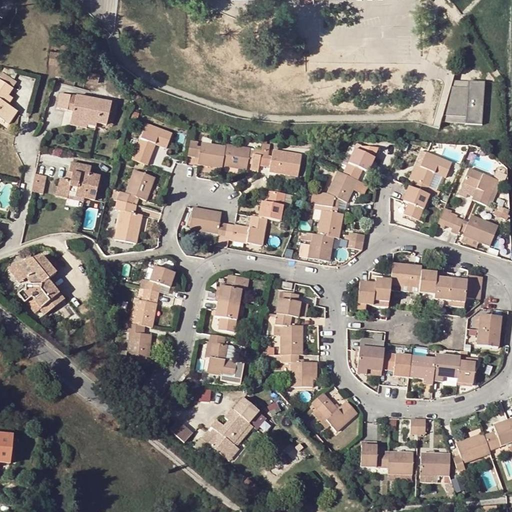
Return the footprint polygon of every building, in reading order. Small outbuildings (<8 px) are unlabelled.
[(62,53),(49,52),(48,63),(61,64),(62,53)] [(77,66),(69,64),(67,75),(75,78),(77,66)] [(483,81),(451,79),(442,120),(479,123),(483,81)] [(0,120),(2,122),(11,109),(6,106),(2,103),(6,97),(11,90),(0,82),(0,120)] [(66,111),(69,96),(59,94),(56,109),(66,111)] [(69,96),(66,111),(72,112),(75,98),(69,96)] [(2,103),(6,106),(10,100),(6,97),(2,103)] [(68,126),(93,132),(95,125),(105,127),(110,105),(75,98),(72,112),(70,121),(68,126)] [(17,113),(11,109),(2,122),(8,126),(17,113)] [(144,124),(130,160),(145,166),(153,145),(165,149),(170,135),(144,124)] [(195,148),(195,143),(188,142),(186,157),(193,158),(195,148)] [(196,165),(219,169),(220,167),(223,147),(199,143),(199,148),(197,159),(196,165)] [(248,149),(223,145),(223,147),(220,167),(244,171),(246,164),(247,154),(248,149)] [(353,151),(341,175),(355,182),(361,171),(366,173),(372,160),(370,159),(375,149),(359,148),(357,153),(353,151)] [(251,154),(250,165),(257,166),(259,151),(252,150),(251,154)] [(419,150),(406,180),(412,182),(417,169),(425,152),(419,150)] [(259,151),(257,166),(263,167),(266,157),(266,153),(259,151)] [(269,157),(268,168),(267,173),(295,178),(298,156),(270,151),(269,157)] [(412,182),(409,189),(422,195),(431,173),(442,178),(449,163),(425,152),(417,169),(412,182)] [(88,176),(89,168),(68,164),(66,173),(70,174),(68,182),(57,180),(54,197),(65,199),(67,193),(73,194),(72,198),(82,200),(83,199),(93,201),(98,179),(88,176)] [(504,173),(495,169),(490,181),(494,182),(499,185),(504,173)] [(474,190),(469,201),(483,207),(493,184),(494,182),(490,181),(467,170),(461,184),(474,190)] [(117,191),(114,201),(129,205),(132,197),(137,199),(144,202),(152,179),(132,171),(123,194),(117,191)] [(355,182),(341,175),(336,173),(325,196),(330,199),(336,201),(345,205),(355,182)] [(35,174),(31,191),(43,193),(46,176),(35,174)] [(152,179),(144,202),(150,204),(159,182),(152,179)] [(498,186),(493,184),(483,207),(489,209),(498,186)] [(415,221),(425,196),(422,195),(409,189),(406,188),(400,201),(405,203),(400,215),(415,221)] [(258,203),(256,218),(265,220),(278,222),(281,207),(283,195),(267,192),(265,204),(258,203)] [(316,195),(315,206),(329,208),(330,199),(325,196),(316,195)] [(129,205),(114,201),(112,210),(118,211),(112,240),(133,244),(140,216),(132,215),(128,214),(129,205)] [(215,234),(214,239),(221,240),(224,225),(216,223),(218,213),(190,208),(187,229),(215,234)] [(501,221),(504,216),(492,210),(489,216),(501,221)] [(319,212),(315,236),(332,239),(336,239),(340,216),(319,212)] [(439,213),(433,227),(441,230),(447,216),(439,213)] [(495,226),(469,215),(465,224),(462,231),(461,235),(475,241),(487,245),(495,226)] [(447,216),(441,230),(448,233),(454,219),(447,216)] [(260,247),(265,220),(256,218),(249,217),(247,229),(232,226),(224,225),(221,240),(260,247)] [(455,236),(457,229),(460,223),(460,222),(454,219),(448,233),(455,236)] [(332,239),(315,236),(300,233),(299,240),(309,241),(308,249),(300,247),(298,257),(327,262),(332,239)] [(346,241),(360,244),(361,236),(348,233),(346,241)] [(458,240),(473,246),(475,241),(461,235),(458,240)] [(345,248),(347,249),(359,251),(360,244),(346,241),(345,248)] [(11,266),(22,281),(25,278),(32,286),(25,286),(23,292),(19,292),(15,295),(22,303),(29,297),(43,315),(61,300),(46,281),(53,275),(39,257),(11,266)] [(441,276),(442,264),(427,259),(426,271),(437,273),(437,276),(441,276)] [(152,267),(146,265),(141,280),(147,282),(152,267)] [(7,268),(19,283),(22,281),(11,266),(7,268)] [(388,291),(417,294),(419,274),(420,269),(390,266),(389,283),(388,291)] [(141,280),(137,279),(135,289),(157,294),(159,286),(168,289),(173,274),(152,267),(147,282),(141,280)] [(432,296),(434,280),(434,276),(419,274),(417,294),(432,296)] [(465,277),(464,283),(464,284),(480,286),(481,279),(465,277)] [(216,294),(214,304),(237,308),(240,292),(242,280),(226,278),(224,289),(217,288),(216,294)] [(434,280),(432,296),(431,306),(447,308),(449,282),(434,280)] [(373,281),(373,286),(371,309),(378,310),(386,310),(388,291),(389,283),(373,281)] [(461,309),(462,299),(463,292),(464,284),(464,283),(449,282),(447,308),(461,309)] [(463,292),(479,294),(480,286),(464,284),(463,292)] [(363,308),(371,309),(373,286),(357,285),(355,304),(352,303),(351,311),(363,312),(363,308)] [(157,294),(135,289),(134,296),(141,297),(155,300),(157,294)] [(462,299),(478,301),(479,294),(463,292),(462,299)] [(277,302),(274,317),(290,319),(296,320),(299,306),(295,305),(296,297),(282,295),(280,303),(277,302)] [(132,301),(128,325),(137,326),(143,327),(150,329),(154,305),(140,302),(132,301)] [(234,322),(237,308),(214,304),(213,312),(212,318),(219,319),(217,331),(232,333),(234,322)] [(294,328),(288,329),(290,319),(274,317),(272,327),(278,329),(278,357),(281,357),(295,357),(300,357),(300,329),(294,328)] [(476,332),(498,335),(500,320),(478,317),(476,332)] [(136,334),(137,326),(128,325),(123,324),(122,333),(128,333),(125,357),(147,360),(149,336),(142,335),(136,334)] [(498,335),(476,332),(475,347),(496,349),(498,335)] [(221,346),(222,339),(209,337),(208,343),(210,344),(205,374),(231,379),(234,363),(222,361),(225,346),(221,346)] [(380,371),(381,356),(382,351),(359,349),(357,370),(380,372),(380,371)] [(432,381),(432,378),(434,357),(410,354),(409,358),(407,379),(422,381),(432,381)] [(392,377),(407,379),(409,358),(381,356),(380,371),(392,372),(392,377)] [(295,365),(295,357),(281,357),(281,365),(289,365),(288,389),(309,389),(309,365),(295,365)] [(441,378),(456,380),(457,363),(458,359),(434,357),(432,378),(441,378)] [(457,363),(456,380),(455,385),(470,386),(472,365),(457,363)] [(195,389),(194,400),(210,401),(210,389),(195,389)] [(336,411),(321,395),(310,405),(335,434),(355,416),(345,404),(336,411)] [(231,446),(247,426),(246,425),(256,412),(241,400),(232,412),(230,411),(223,420),(227,423),(223,428),(214,422),(209,428),(211,431),(216,434),(218,436),(215,440),(213,438),(206,447),(224,462),(234,449),(231,446)] [(25,416),(24,424),(33,426),(33,417),(25,416)] [(423,436),(424,421),(416,421),(415,436),(423,436)] [(191,434),(176,422),(168,432),(183,444),(191,434)] [(506,446),(511,443),(511,440),(506,423),(492,428),(494,433),(481,437),(487,453),(506,446)] [(234,449),(251,429),(247,426),(231,446),(234,449)] [(209,434),(206,432),(199,441),(206,447),(213,438),(216,434),(211,431),(209,434)] [(462,465),(488,456),(487,453),(481,437),(481,435),(454,445),(458,457),(451,460),(456,474),(463,471),(462,465)] [(0,465),(8,466),(8,464),(10,439),(10,438),(0,437),(0,465)] [(385,470),(386,454),(373,453),(373,447),(359,447),(358,468),(385,470)] [(234,449),(224,462),(227,464),(237,451),(234,449)] [(386,454),(385,470),(385,476),(409,477),(410,477),(411,455),(386,454)] [(441,482),(448,482),(446,478),(447,457),(420,455),(419,476),(441,477),(441,482)] [(249,478),(239,486),(252,500),(261,491),(249,478)]
